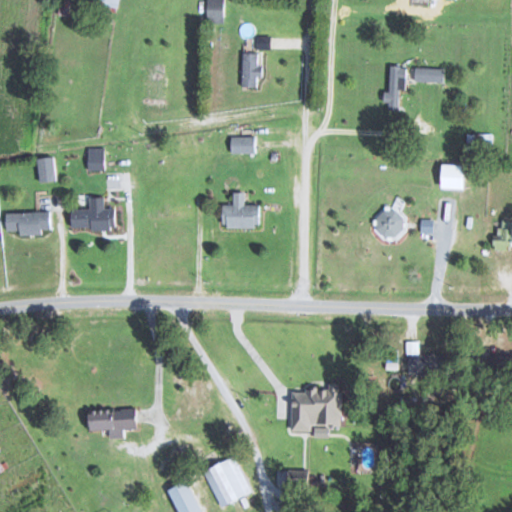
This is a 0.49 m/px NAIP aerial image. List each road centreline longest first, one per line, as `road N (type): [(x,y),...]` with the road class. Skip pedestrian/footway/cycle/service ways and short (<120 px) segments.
road 1 (residential): [(0,307),(197,299),(511,307)]
road 2 (residential): [(332,305),(330,0)]
